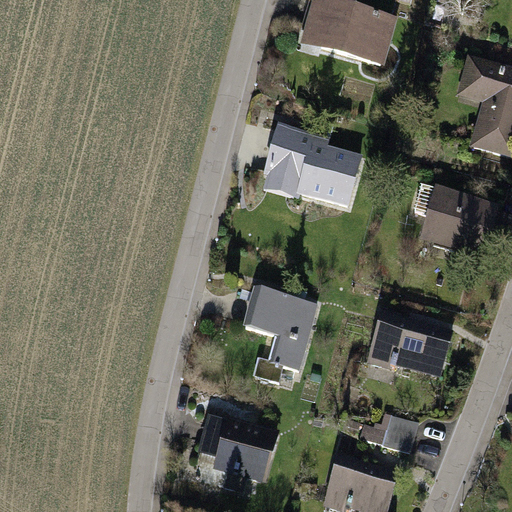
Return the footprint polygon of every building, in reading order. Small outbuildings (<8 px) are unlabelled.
[(319,9),(308,53),(387,73),(400,25),(364,15),(367,0),(311,0),(310,6),(319,9)] [(489,110),(477,152),(511,161),(511,73),(474,62),(462,102),(489,110)] [(284,128),(267,186),(351,210),(366,160),(325,148),(327,141),(284,128)] [(441,191),(425,249),(490,267),(506,209),(441,191)] [(259,289),(248,328),(269,334),(257,377),(284,384),(288,370),(301,374),(320,306),(259,289)] [(382,314),(366,368),(394,376),(397,369),(438,381),(452,334),(382,314)] [(371,414),(364,440),(412,453),(420,428),(371,414)] [(213,417),(203,456),(218,460),(215,473),(229,477),(226,491),(246,496),(249,482),(268,487),(282,435),(213,417)] [(338,458),(322,511),(350,511),(351,511),(389,511),(400,475),(338,458)]
